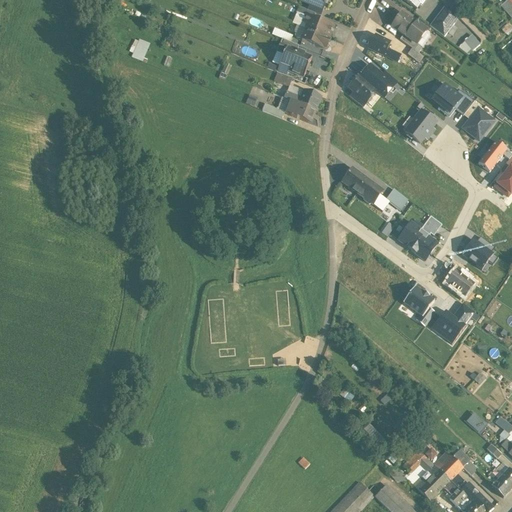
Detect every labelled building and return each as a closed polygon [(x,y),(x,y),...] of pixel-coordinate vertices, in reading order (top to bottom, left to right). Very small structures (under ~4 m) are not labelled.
[(299,0),(299,1),(310,6),(321,10),(321,9),(323,5),(322,3),(323,0),(299,0)] [(420,5),(413,0),(410,0),(409,3),(417,9),(420,5)] [(446,4),(429,27),(444,38),(459,18),(446,4)] [(321,10),(310,6),(308,11),(315,14),(319,16),(322,9),(321,9),(321,10)] [(308,11),(299,7),(296,14),(306,18),(306,17),(313,20),(315,14),(308,11)] [(415,23),(401,12),(391,26),(403,35),(405,37),(415,23)] [(322,23),(317,20),(316,21),(313,20),(306,17),(306,18),(304,24),(307,25),(305,30),(306,30),(328,39),(332,28),(323,24),(322,23)] [(415,23),(405,37),(415,44),(416,43),(425,30),(415,23)] [(272,33),(290,40),(292,35),(274,28),(272,33)] [(328,39),(306,30),(301,41),(325,51),(330,39),(328,39)] [(405,37),(403,35),(399,40),(412,49),(414,51),(418,45),(416,43),(415,44),(405,37)] [(390,43),(374,36),(368,49),(383,57),(384,56),(387,50),(390,43)] [(472,37),(459,48),(468,55),(479,46),(472,37)] [(299,46),(282,39),(278,48),(285,51),(287,47),(297,51),(299,46)] [(148,44),(139,40),(136,48),(144,52),(148,44)] [(307,50),(299,46),(297,51),(305,55),(307,50)] [(297,51),(287,47),(285,51),(277,70),(287,75),(289,72),(303,78),(312,58),(305,55),(297,51)] [(412,49),(407,56),(418,64),(423,57),(414,51),(412,49)] [(400,56),(387,50),(384,56),(397,63),(400,56)] [(319,55),(314,64),(325,70),(330,62),(319,55)] [(369,67),(360,79),(376,92),(384,99),(394,88),(381,77),(369,67)] [(293,80),(277,73),(274,82),(289,88),(293,80)] [(385,73),(381,77),(394,88),(398,83),(385,73)] [(376,92),(360,79),(357,79),(350,87),(350,91),(354,94),(354,93),(366,104),(376,92)] [(449,115),(455,107),(464,96),(459,92),(456,95),(444,86),(432,102),(439,108),(437,110),(445,116),(446,113),(449,115)] [(286,93),(275,88),(273,95),(283,99),(286,93)] [(321,98),(304,91),(301,99),(298,105),(313,111),(315,112),(321,98)] [(301,99),(286,93),(283,99),(291,102),(298,105),(301,99)] [(366,104),(354,93),(354,94),(350,98),(362,108),(366,104)] [(474,103),(464,95),(464,96),(455,107),(465,114),(474,103)] [(298,105),(291,102),(286,115),(308,123),(313,111),(298,105)] [(474,103),(463,117),(469,121),(478,110),(478,111),(481,108),(474,103)] [(284,113),(265,104),(262,111),(282,119),(284,113)] [(478,111),(478,110),(469,121),(463,130),(479,142),(494,123),(478,111)] [(421,112),(405,133),(420,144),(424,139),(427,141),(434,132),(431,130),(436,124),(421,112)] [(505,118),(499,114),(496,118),(502,122),(505,118)] [(478,165),(489,174),(503,156),(506,151),(496,143),(478,165)] [(511,155),(506,151),(503,156),(509,161),(511,157),(511,156),(511,155)] [(500,171),(505,175),(511,166),(511,158),(511,157),(509,161),(500,171)] [(508,198),(511,192),(511,166),(505,175),(495,188),(508,198)] [(366,179),(352,169),(342,183),(356,193),(366,179)] [(382,191),(366,179),(356,193),(363,198),(364,201),(367,204),(371,204),(372,205),(378,196),(382,191)] [(407,200),(393,190),(385,200),(400,211),(407,200)] [(388,203),(378,196),(372,205),(382,212),(388,203)] [(431,218),(427,223),(437,231),(441,225),(431,218)] [(381,233),(387,237),(394,226),(389,222),(381,233)] [(427,223),(422,229),(427,232),(431,235),(433,236),(437,231),(427,223)] [(399,241),(412,251),(427,232),(422,229),(420,231),(411,224),(399,241)] [(427,232),(412,251),(411,252),(425,262),(437,245),(428,238),(431,235),(427,232)] [(494,248),(480,238),(477,243),(491,253),(494,248)] [(493,255),(491,253),(477,243),(473,240),(462,256),(482,271),(488,262),(493,255)] [(498,259),(493,255),(488,262),(493,266),(498,259)] [(464,277),(469,281),(474,274),(469,270),(464,277)] [(446,285),(464,298),(474,284),(469,281),(464,277),(456,272),(446,285)] [(403,304),(420,316),(422,318),(429,309),(434,302),(429,298),(429,297),(423,293),(422,293),(415,288),(403,304)] [(455,315),(467,324),(475,314),(462,305),(455,315)] [(416,321),(424,328),(435,314),(429,309),(422,318),(420,316),(416,321)] [(452,345),(467,324),(455,315),(453,318),(445,312),(432,331),(452,345)] [(479,373),(473,379),(478,384),(484,378),(479,373)] [(473,412),(465,421),(479,433),(487,424),(473,412)] [(511,429),(511,428),(503,421),(501,424),(499,426),(508,434),(511,429)] [(362,428),(375,442),(381,436),(367,423),(362,428)] [(511,446),(506,441),(500,446),(511,457),(511,446)] [(501,455),(491,446),(487,451),(496,460),(501,455)] [(453,448),(447,454),(452,458),(458,452),(453,448)] [(435,456),(430,450),(425,456),(430,461),(435,456)] [(434,467),(419,451),(403,467),(410,475),(419,466),(427,474),(434,467)] [(468,461),(458,452),(452,458),(462,468),(468,461)] [(307,454),(298,463),(304,469),(313,461),(307,454)] [(435,456),(430,461),(434,466),(440,460),(438,458),(435,456)] [(440,460),(434,466),(439,471),(448,461),(444,457),(443,457),(440,460)] [(448,461),(439,471),(450,481),(463,468),(462,468),(452,458),(448,461)] [(511,464),(506,459),(503,463),(511,470),(511,464)] [(468,461),(462,468),(463,468),(471,477),(477,470),(468,461)] [(502,464),(492,474),(498,480),(508,470),(502,464)] [(395,466),(388,472),(399,483),(406,477),(395,466)] [(511,488),(511,473),(508,470),(498,480),(491,488),(503,499),(511,488)] [(439,471),(426,484),(437,494),(443,489),(450,481),(439,471)] [(450,481),(443,489),(446,492),(453,485),(450,481)] [(359,482),(330,511),(358,511),(373,496),(359,482)] [(423,487),(418,482),(413,487),(418,492),(423,487)] [(463,483),(457,489),(459,490),(461,492),(468,485),(466,483),(464,484),(463,483)] [(437,494),(426,484),(423,487),(418,492),(429,502),(437,494)] [(490,511),(493,510),(468,485),(461,492),(480,511),(490,511)] [(411,511),(386,486),(375,497),(389,511),(411,511)] [(480,511),(461,492),(459,490),(449,500),(461,511),(480,511)]
